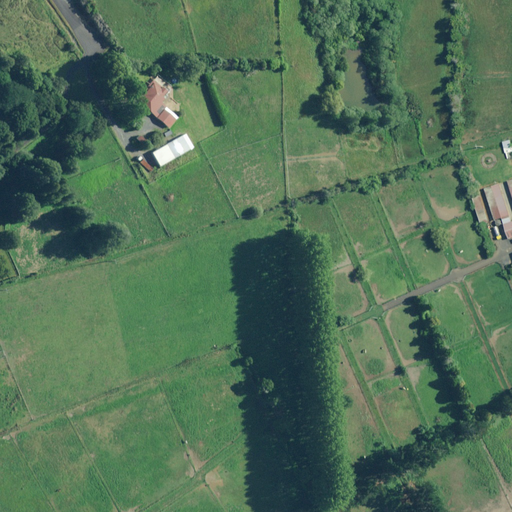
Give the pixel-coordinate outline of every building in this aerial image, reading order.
[(167,91),(153,78),(134,98),(167,128),(178,116),(167,105),(166,106),(161,102),(164,98),(162,96),(167,91)] [(148,137),(142,131),(135,138),(141,144),(148,137)] [(193,148),(186,134),(149,151),(158,165),(193,148)] [(511,151),(511,147),(510,140),(502,142),(507,158),(511,157),(510,152),(511,151)] [(511,221),(511,222),(501,185),(486,189),(495,220),(502,219),(508,239),(509,238),(511,237),(511,221)] [(482,194),(472,197),(481,222),(490,219),(482,194)]
